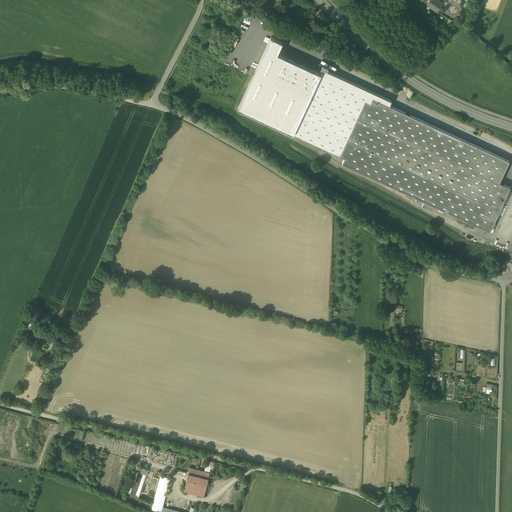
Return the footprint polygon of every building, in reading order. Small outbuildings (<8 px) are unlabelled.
[(429,0),(427,3),(437,11),(442,3),(444,0),(429,0)] [(319,73),(277,54),(282,42),(271,37),(238,108),(293,134),(323,69),(327,71),(328,68),(322,66),(319,73)] [(327,71),(323,69),(293,134),(339,155),(364,100),(370,103),(372,98),(389,105),(391,101),(327,71)] [(389,105),(372,98),(370,103),(364,100),(339,155),(345,158),(342,163),(424,201),(434,206),(489,231),(510,187),(499,182),(509,161),(389,105)] [(434,206),(424,201),(422,206),(432,211),(434,206)] [(140,497),(148,468),(137,465),(135,471),(138,472),(138,473),(143,474),(137,496),(140,497)] [(184,491),(203,495),(206,486),(207,486),(208,486),(209,483),(208,481),(207,481),(209,472),(190,468),(184,491)] [(187,511),(188,511),(163,507),(170,477),(160,475),(152,511),(157,511),(187,511)] [(131,494),(134,484),(135,485),(136,482),(132,480),(128,493),(131,494)]
